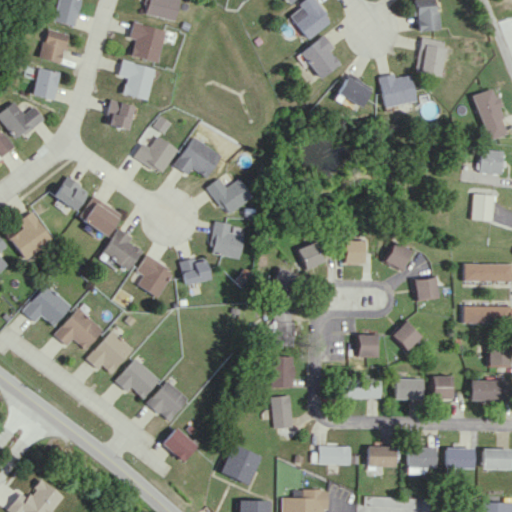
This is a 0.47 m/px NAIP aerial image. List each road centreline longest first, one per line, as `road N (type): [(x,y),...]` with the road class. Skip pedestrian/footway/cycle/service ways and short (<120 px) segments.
road 1 (residential): [(319,316),(375,313),(393,303),(381,281),(330,284),(323,293),(318,393),(328,423),(511,426)]
road 2 (residential): [(370,31),(350,0),(70,130),(0,194)]
road 3 (tertiary): [(0,374),(167,511)]
road 4 (residential): [(13,336),(170,472)]
road 5 (residential): [(66,136),(170,216)]
